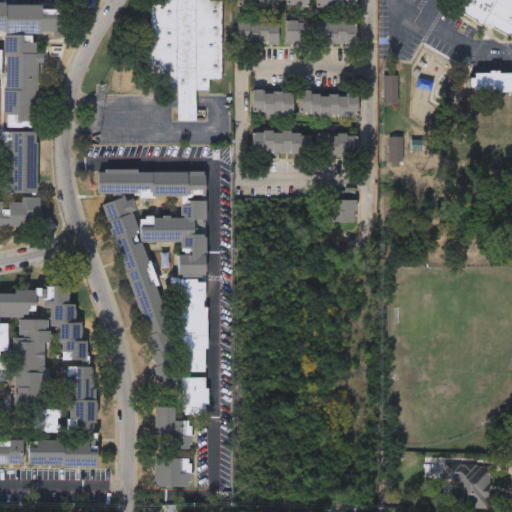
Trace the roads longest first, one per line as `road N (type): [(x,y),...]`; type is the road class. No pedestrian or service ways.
road 1 (residential): [(113,0),(67,92),(62,171),(124,364),(126,511)]
road 2 (residential): [(365,0),(367,179)]
